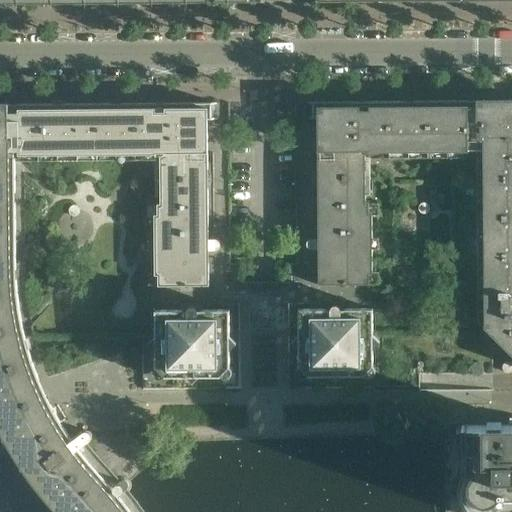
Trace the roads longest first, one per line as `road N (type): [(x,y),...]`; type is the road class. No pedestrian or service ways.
road 1 (tertiary): [(0,54),(263,52)]
road 2 (tertiary): [(263,52),(511,51)]
road 3 (residential): [(263,281),(263,52)]
